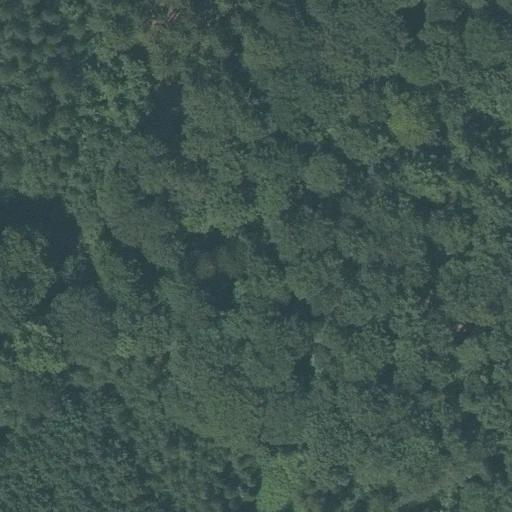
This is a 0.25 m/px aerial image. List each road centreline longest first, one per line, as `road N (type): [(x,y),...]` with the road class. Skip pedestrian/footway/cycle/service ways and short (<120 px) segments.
road 1 (track): [(122,274),(246,336),(511,511)]
road 2 (track): [(122,274),(310,199),(401,153),(511,78)]
road 3 (track): [(0,206),(122,274)]
road 4 (track): [(0,330),(122,274)]
